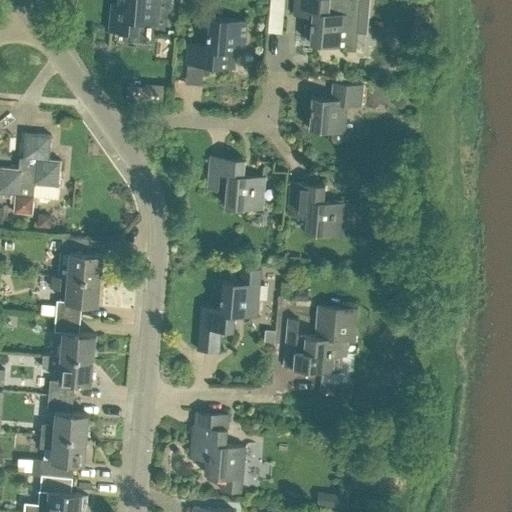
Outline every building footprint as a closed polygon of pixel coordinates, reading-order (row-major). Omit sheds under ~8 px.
[(118,0),(119,3),(112,2),(109,30),(138,33),(139,21),(159,23),(160,0),(118,0)] [(266,0),(264,32),(279,33),(281,0),(266,0)] [(295,0),(294,14),(306,16),(306,23),(312,23),(311,28),(312,28),(311,44),(344,47),(343,50),(357,51),(360,15),(368,16),(369,0),(295,0)] [(187,64),(234,68),(235,52),(244,53),(247,20),(210,17),(208,44),(189,42),(187,64)] [(333,97),(313,96),(311,128),(345,131),(347,104),(361,105),(363,84),(334,82),(333,97)] [(0,166),(0,192),(15,194),(14,212),(33,213),(36,183),(60,185),(62,159),(50,158),(52,134),(25,132),(22,168),(0,166)] [(218,188),(220,173),(228,173),(225,205),(262,208),(264,175),(244,173),(245,157),(211,155),(208,187),(218,188)] [(305,231),(342,234),(345,201),(323,199),(325,183),(291,180),(288,213),(307,215),(305,231)] [(87,252),(88,237),(62,235),(61,250),(70,251),(69,264),(59,263),(58,275),(52,274),(102,278),(104,253),(87,252)] [(219,350),(221,329),(234,329),(235,313),(257,315),(261,268),(244,266),(243,281),(223,279),(221,306),(202,305),(198,349),(219,350)] [(51,286),(67,288),(66,299),(57,299),(56,315),(81,317),(82,303),(99,304),(102,278),(52,274),(51,286)] [(299,318),(288,317),(284,365),(340,370),(343,339),(355,340),(358,307),(318,303),(315,335),(297,333),(299,318)] [(61,355),(95,358),(97,333),(80,332),(81,317),(56,315),(54,330),(63,331),(61,355)] [(92,383),(95,358),(61,355),(42,354),(41,365),(60,367),(58,379),(50,379),(49,394),(74,397),(75,382),(92,383)] [(41,434),(88,438),(90,413),(73,412),(74,397),(49,394),(47,410),(56,411),(55,424),(42,423),(41,434)] [(242,478),(245,445),(226,443),(229,413),(197,411),(196,425),(193,424),(190,457),(210,459),(208,475),(222,476),(221,489),(242,491),(242,478)] [(33,458),(32,473),(67,476),(68,462),(86,463),(88,438),(41,434),(40,434),(40,445),(53,446),(52,459),(33,458)] [(28,511),(81,511),(83,493),(66,491),(67,476),(42,474),(40,490),(49,491),(48,505),(25,502),(24,511),(28,511)]
